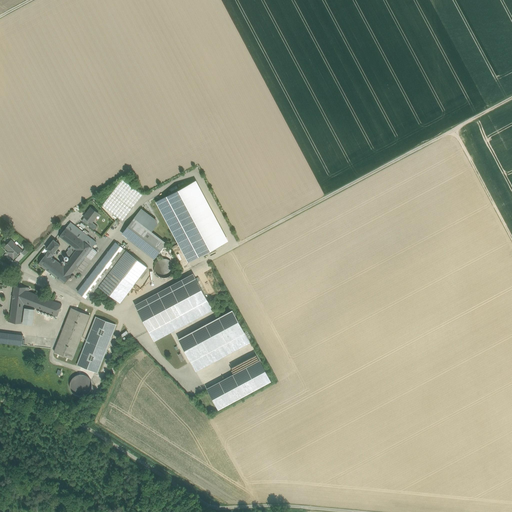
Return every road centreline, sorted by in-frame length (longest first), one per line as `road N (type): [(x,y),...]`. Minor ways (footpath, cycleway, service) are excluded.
road 1 (track): [(511,97),(106,313),(0,261)]
road 2 (unclassified): [(0,399),(82,425),(210,506),(394,511)]
road 3 (track): [(70,291),(116,236),(150,262),(144,293)]
road 4 (track): [(511,239),(453,128)]
